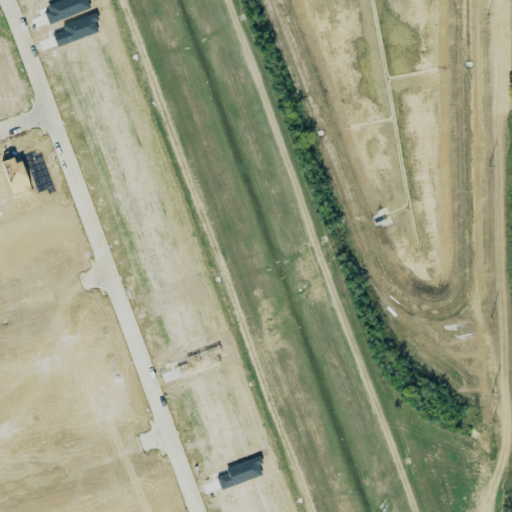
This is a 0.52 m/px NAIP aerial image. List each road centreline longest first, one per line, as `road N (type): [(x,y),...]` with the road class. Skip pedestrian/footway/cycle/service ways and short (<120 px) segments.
road 1 (residential): [(202,511),(10,0)]
road 2 (residential): [(112,273),(0,312),(173,434)]
